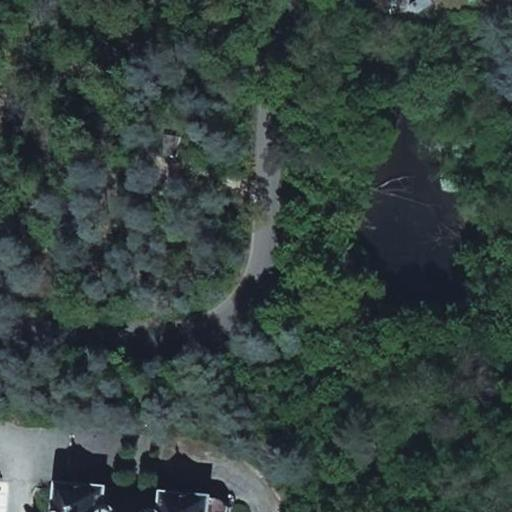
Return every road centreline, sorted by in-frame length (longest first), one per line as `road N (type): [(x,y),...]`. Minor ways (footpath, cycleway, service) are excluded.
road 1 (residential): [(0,330),(174,335),(236,315),(267,260),(288,0)]
road 2 (unknown): [(253,511),(239,483),(209,464),(171,452),(36,442)]
